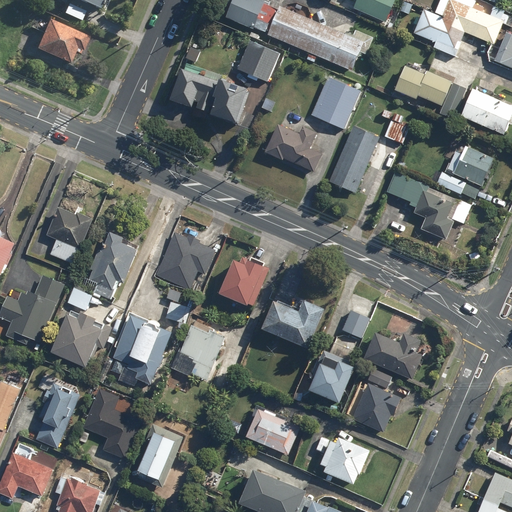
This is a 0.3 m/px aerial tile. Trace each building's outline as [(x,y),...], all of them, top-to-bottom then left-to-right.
[(81,0),(101,8),(104,0),(81,0)] [(256,27),(270,33),(270,34),(354,71),(367,43),(282,6),(281,9),(267,3),(268,2),(264,0),(235,0),(228,16),(255,29),(256,27)] [(355,0),(359,2),(356,8),(389,23),(398,0),(355,0)] [(511,15),(505,13),(506,10),(496,6),(494,10),(477,3),(478,0),(477,0),(442,0),(437,14),(426,9),(416,34),(438,42),(436,47),(458,57),(464,43),(463,42),(467,32),(496,44),(505,24),(511,26),(511,33),(510,32),(497,61),(511,66),(511,15)] [(70,3),(67,12),(83,19),(87,10),(70,3)] [(38,48),(72,63),(79,48),(85,51),(92,38),(52,19),(38,48)] [(282,53),(252,40),(240,69),(270,82),(282,53)] [(199,62),(204,49),(193,45),(188,58),(199,62)] [(429,75),(408,66),(397,90),(420,100),(421,96),(445,106),(442,113),(456,119),(469,89),(455,83),(455,81),(430,71),(429,75)] [(223,81),(185,68),(174,100),(196,107),(198,102),(201,103),(200,108),(211,111),(213,107),(216,108),(213,116),(240,125),(253,88),(224,79),(223,81)] [(363,91),(330,77),(314,115),(347,129),(363,91)] [(511,123),(511,103),(477,88),(464,116),(507,135),(511,123)] [(279,103),(270,98),(265,108),(275,113),(279,103)] [(406,117),(396,113),(386,136),(406,145),(413,127),(403,123),(406,117)] [(303,133),(280,124),(268,153),(286,160),(287,159),(317,172),(325,153),(313,148),(320,133),(305,127),(303,133)] [(383,136),(356,125),(332,182),(358,193),(383,136)] [(496,157),(460,142),(442,185),(463,195),(464,194),(477,199),(483,186),(484,186),(496,157)] [(432,186),(398,172),(389,192),(413,202),(412,204),(418,207),(416,213),(429,218),(424,229),(449,240),(457,221),(455,220),(463,201),(432,188),(432,186)] [(82,249),(96,219),(79,211),(77,214),(61,207),(48,235),(59,240),(53,254),(74,264),(81,249),(82,249)] [(96,292),(113,300),(122,281),(127,283),(143,250),(126,242),(128,238),(114,232),(105,251),(102,249),(93,269),(95,270),(91,279),(100,283),(96,292)] [(177,232),(158,275),(193,290),(201,271),(208,274),(219,250),(202,243),(203,240),(191,235),(190,238),(177,232)] [(0,236),(0,283),(13,255),(10,253),(15,243),(0,236)] [(241,255),(224,293),(253,305),(269,267),(241,255)] [(21,300),(11,296),(2,317),(15,323),(10,336),(39,348),(67,285),(45,276),(38,293),(32,290),(30,294),(25,291),(21,300)] [(74,288),(68,302),(89,310),(94,296),(74,288)] [(302,311),(278,301),(265,329),(310,348),(311,347),(313,348),(317,340),(314,339),(327,309),(307,300),(302,311)] [(372,318),(353,310),(345,330),(364,338),(372,318)] [(83,318),(72,313),(55,352),(90,367),(99,346),(106,349),(116,327),(108,324),(106,328),(98,325),(101,318),(86,311),(83,318)] [(162,328),(161,330),(148,325),(149,323),(132,315),(113,358),(124,363),(117,380),(136,388),(139,381),(150,386),(173,333),(162,328)] [(197,320),(183,352),(197,358),(196,362),(199,363),(194,374),(211,381),(231,335),(197,320)] [(403,342),(379,332),(367,359),(415,380),(426,355),(420,353),(425,340),(407,332),(403,342)] [(319,377),(313,390),(344,403),(360,365),(326,350),(315,376),(319,377)] [(391,377),(372,369),(367,379),(386,388),(391,377)] [(6,430),(25,390),(4,381),(0,390),(0,427),(6,430)] [(52,391),(50,390),(46,401),(48,402),(41,417),(48,420),(39,439),(60,448),(84,394),(56,382),(52,391)] [(402,398),(369,383),(353,419),(384,433),(392,416),(394,417),(402,398)] [(106,451),(130,460),(145,421),(117,410),(122,396),(102,389),(87,428),(111,438),(106,451)] [(304,427),(263,408),(250,436),(291,455),(304,427)] [(184,437),(152,424),(146,439),(152,441),(137,477),(163,488),(184,437)] [(0,450),(0,451),(9,431),(6,430),(0,427),(0,450)] [(373,449),(343,437),(340,443),(334,441),(324,465),(329,467),(327,472),(357,485),(361,474),(363,475),(373,449)] [(511,458),(494,449),(490,457),(511,467),(511,458)] [(14,452),(0,485),(0,493),(14,499),(19,487),(44,497),(55,470),(14,452)] [(302,511),(312,489),(260,468),(245,503),(266,511),(302,511)] [(511,479),(495,472),(477,511),(508,511),(498,508),(501,502),(511,506),(511,479)] [(62,511),(61,511),(94,511),(103,490),(70,478),(59,510),(62,511)] [(344,511),(316,500),(311,511),(344,511)]
